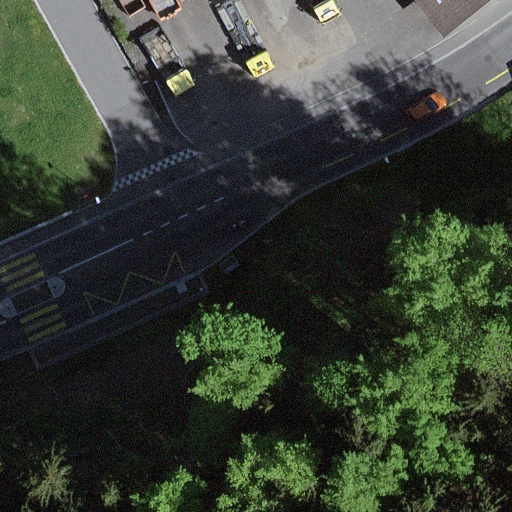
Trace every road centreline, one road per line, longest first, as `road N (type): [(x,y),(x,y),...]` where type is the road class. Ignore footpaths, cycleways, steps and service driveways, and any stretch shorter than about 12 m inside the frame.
road 1 (tertiary): [(190,213),(511,54)]
road 2 (residential): [(71,0),(190,213)]
road 3 (tertiary): [(0,303),(190,213)]
